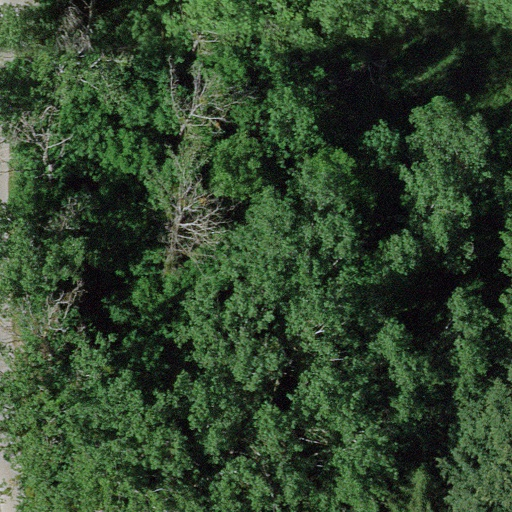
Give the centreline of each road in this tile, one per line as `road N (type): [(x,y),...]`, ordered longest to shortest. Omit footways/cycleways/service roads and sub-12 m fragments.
road 1 (track): [(0,143),(9,0)]
road 2 (track): [(13,511),(0,374)]
